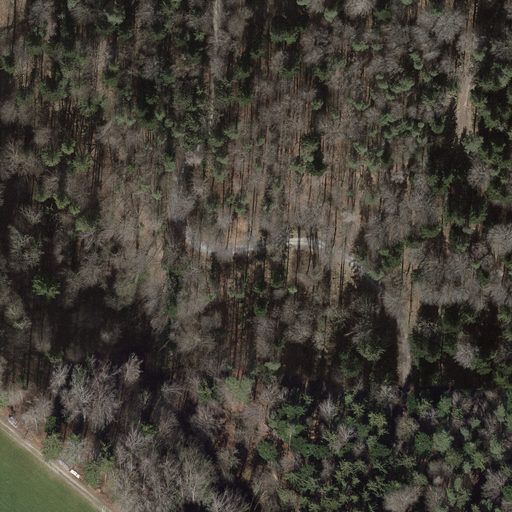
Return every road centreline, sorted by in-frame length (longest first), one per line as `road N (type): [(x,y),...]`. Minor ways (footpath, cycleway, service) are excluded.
road 1 (track): [(218,0),(216,105),(179,176),(174,213),(187,238),(207,252),(306,239),(349,257),(384,287),(405,337),(388,511)]
road 2 (track): [(511,14),(465,93),(466,146),(492,200),(511,211)]
road 3 (track): [(101,511),(0,427)]
